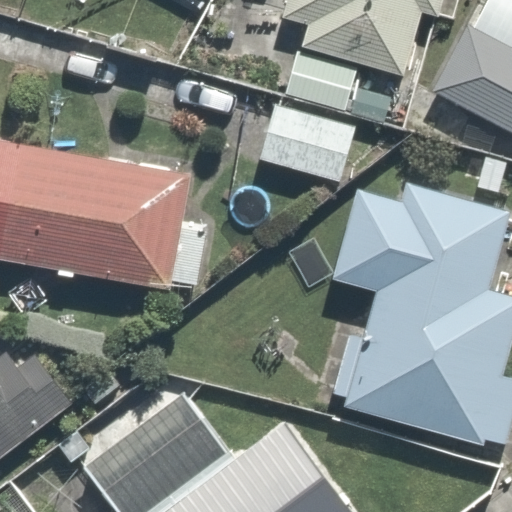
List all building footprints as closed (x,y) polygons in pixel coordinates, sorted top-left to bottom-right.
[(433,21),(439,0),(274,0),(274,4),(296,11),(291,27),(404,63),(418,16),(433,21)] [(511,35),(511,38),(463,21),(436,99),(511,125),(511,35)] [(265,98),(252,148),(340,171),(353,122),(265,98)] [(0,247),(46,255),(44,269),(75,273),(77,260),(154,271),(197,278),(205,225),(184,221),(192,167),(0,137),(0,247)] [(511,405),(511,359),(495,354),(511,292),(511,283),(484,276),(507,195),(393,163),(384,193),(342,182),(320,263),(374,278),(361,327),(336,321),(318,388),(502,440),(511,405)] [(0,444),(39,416),(0,361),(0,444)] [(214,452),(162,375),(71,436),(122,511),(354,511),(283,406),(214,452)]
